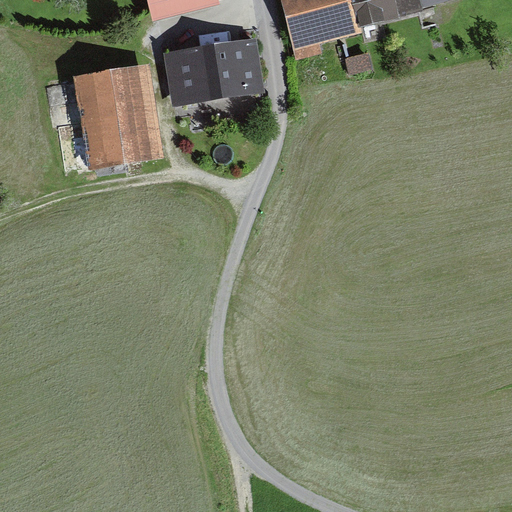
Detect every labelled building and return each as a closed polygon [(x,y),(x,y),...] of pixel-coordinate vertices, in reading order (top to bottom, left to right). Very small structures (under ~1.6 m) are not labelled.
[(148,0),(153,22),(221,6),(219,0),(148,0)] [(360,26),(425,12),(422,0),(282,0),(294,54),(362,39),(360,26)] [(179,108),(268,94),(260,44),(171,58),(179,108)] [(353,74),(374,68),(371,54),(349,59),(353,74)] [(170,162),(154,66),(75,80),(81,112),(59,116),(70,179),(170,162)]
